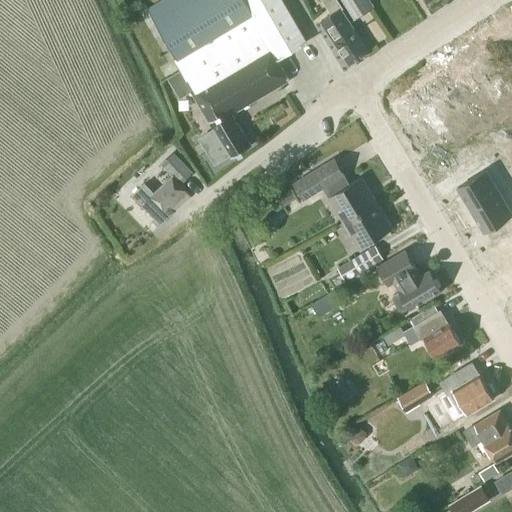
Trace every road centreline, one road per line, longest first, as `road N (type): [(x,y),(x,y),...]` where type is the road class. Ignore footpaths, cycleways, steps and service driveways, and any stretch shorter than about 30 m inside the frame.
road 1 (residential): [(485,305),(352,85)]
road 2 (residential): [(201,200),(352,85)]
road 3 (residential): [(352,85),(481,0)]
